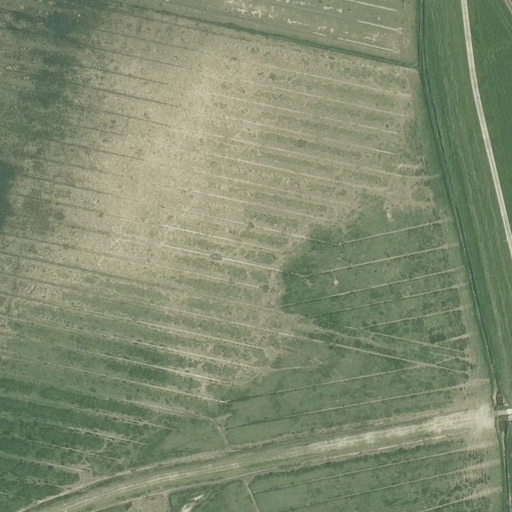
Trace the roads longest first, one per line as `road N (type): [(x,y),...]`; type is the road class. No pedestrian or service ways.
road 1 (track): [(511,412),(149,482),(53,511)]
road 2 (track): [(511,244),(464,0)]
